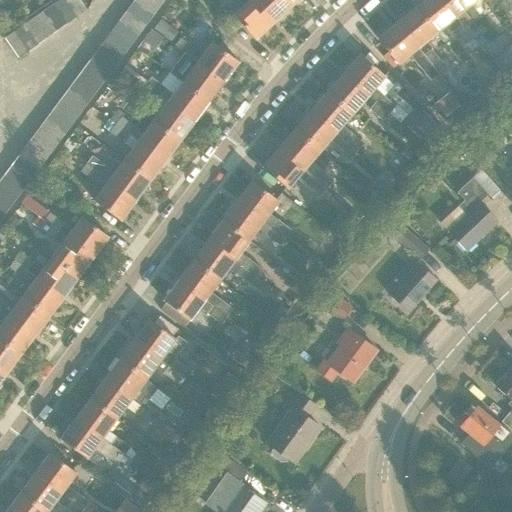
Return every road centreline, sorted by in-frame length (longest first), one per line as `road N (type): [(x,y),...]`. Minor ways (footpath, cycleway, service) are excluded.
road 1 (residential): [(0,451),(259,103),(365,0)]
road 2 (tertiary): [(385,457),(422,388),(511,289)]
